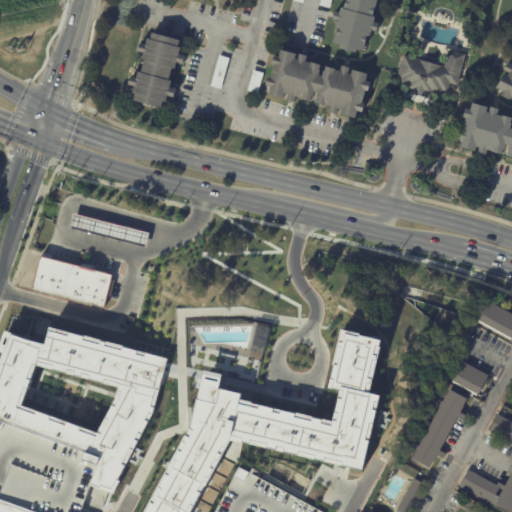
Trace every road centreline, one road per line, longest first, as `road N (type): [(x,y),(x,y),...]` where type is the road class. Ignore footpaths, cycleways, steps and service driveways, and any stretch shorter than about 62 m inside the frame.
road 1 (primary): [(511,240),(113,137)]
road 2 (primary): [(46,146),(271,209)]
road 3 (primary): [(326,222),(462,255)]
